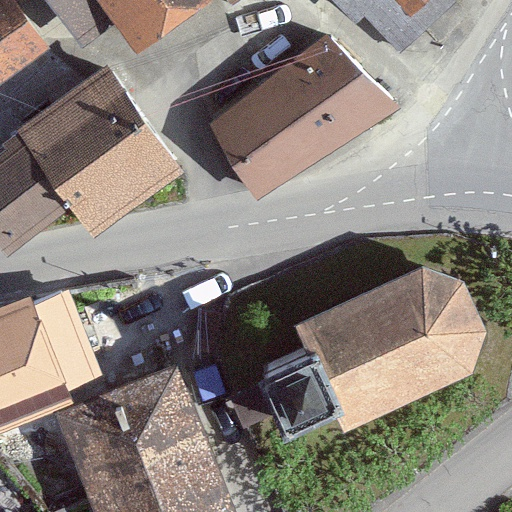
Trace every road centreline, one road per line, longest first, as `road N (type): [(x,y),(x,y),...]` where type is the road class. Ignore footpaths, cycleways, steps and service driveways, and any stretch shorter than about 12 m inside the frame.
road 1 (residential): [(485,172),(0,271)]
road 2 (residential): [(485,172),(511,33)]
